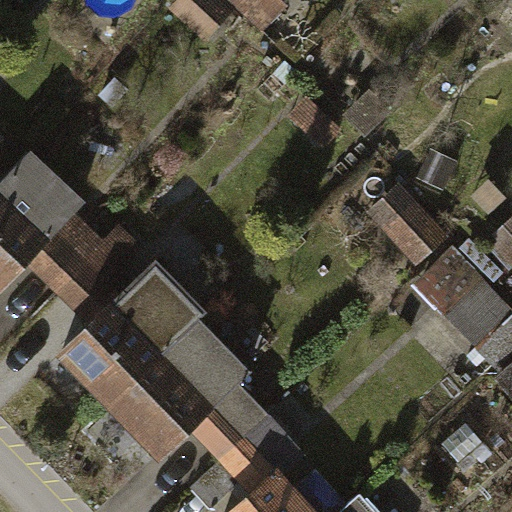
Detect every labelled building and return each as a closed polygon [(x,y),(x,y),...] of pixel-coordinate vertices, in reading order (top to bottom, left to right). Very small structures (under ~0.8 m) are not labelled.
[(249,0),(266,17),(283,0),(249,0)] [(0,180),(0,281),(6,286),(24,265),(72,211),(83,198),(28,150),(4,176),(0,180)] [(369,205),(425,253),(452,221),(397,173),(369,205)] [(72,211),(24,265),(56,295),(105,243),(72,211)] [(56,295),(91,327),(129,289),(112,272),(134,247),(117,231),(105,243),(56,295)] [(489,333),(511,311),(511,293),(470,248),(438,278),(489,333)] [(63,354),(113,404),(179,339),(129,289),(91,327),(63,354)] [(113,404),(162,454),(204,413),(228,389),(179,339),(113,404)] [(228,389),(204,413),(235,446),(265,416),(233,384),(228,389)] [(273,409),(265,416),(235,446),(266,477),(282,463),(304,441),(273,409)] [(227,511),(326,511),(282,463),(266,477),(227,511)] [(388,511),(374,495),(355,511),(388,511)]
